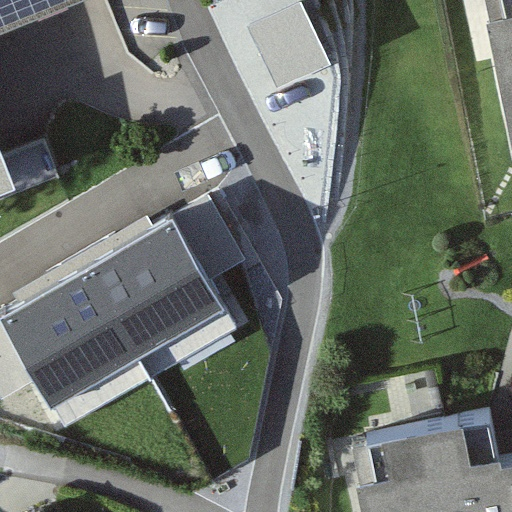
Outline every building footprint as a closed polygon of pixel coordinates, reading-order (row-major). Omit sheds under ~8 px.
[(0,0),(0,23),(59,0),(0,0)] [(248,0),(216,0),(210,4),(223,27),(259,10),(248,0)] [(511,0),(497,0),(511,77),(511,0)] [(304,269),(262,179),(226,196),(216,175),(0,276),(0,355),(22,402),(304,269)] [(383,419),(353,425),(371,511),(511,511),(511,423),(497,426),(491,399),(467,404),(464,392),(381,409),(383,419)] [(60,511),(45,490),(12,511),(60,511)]
